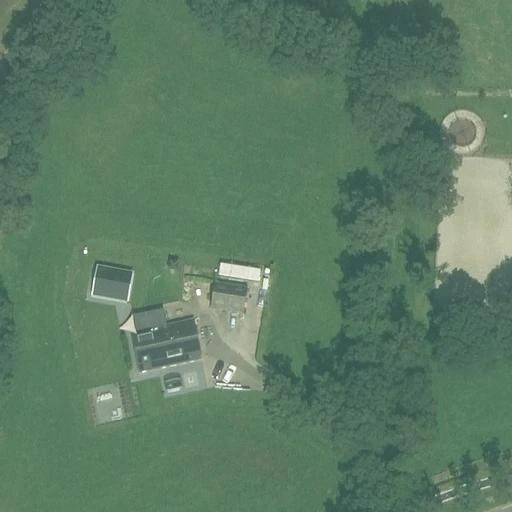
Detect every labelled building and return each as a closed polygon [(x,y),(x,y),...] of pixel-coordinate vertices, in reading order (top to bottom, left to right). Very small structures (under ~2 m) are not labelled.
[(133,274),(97,268),(92,297),(128,304),(133,274)] [(243,315),(247,288),(215,282),(209,310),(243,315)] [(252,316),(271,317),(272,291),(265,291),(264,312),(253,312),(252,316)] [(178,350),(172,326),(166,327),(163,310),(133,317),(137,333),(131,335),(139,374),(149,372),(180,365),(177,350),(178,350)] [(177,350),(180,365),(201,361),(192,321),(172,326),(178,350),(177,350)]
